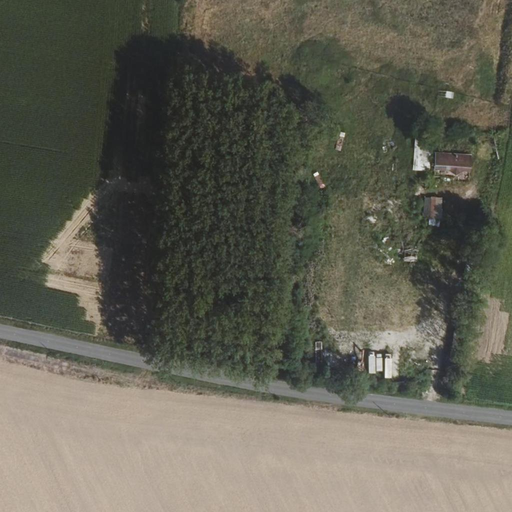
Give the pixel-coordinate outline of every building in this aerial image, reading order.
[(309,47),(308,56),(319,57),(320,47),(309,47)] [(439,89),(438,95),(452,98),(454,92),(439,89)] [(463,128),(460,142),(466,144),(469,130),(463,128)] [(413,169),(429,170),(430,144),(413,143),(413,169)] [(434,152),(434,172),(470,173),(471,153),(434,152)] [(419,191),(455,196),(459,180),(421,176),(419,191)] [(441,213),(441,197),(407,196),(405,260),(419,260),(421,213),(441,213)] [(368,373),(382,373),(383,354),(368,354),(368,373)]
